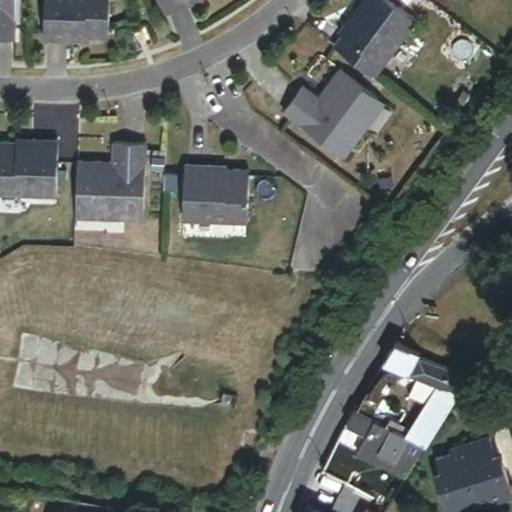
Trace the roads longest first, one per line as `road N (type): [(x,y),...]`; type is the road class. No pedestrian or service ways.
road 1 (residential): [(219,43),(237,118),(374,220)]
road 2 (primary): [(283,511),(345,377),(394,299)]
road 3 (residential): [(219,43),(147,73),(72,87),(0,86)]
road 4 (primary): [(511,142),(394,299)]
road 5 (primary): [(394,299),(511,214)]
